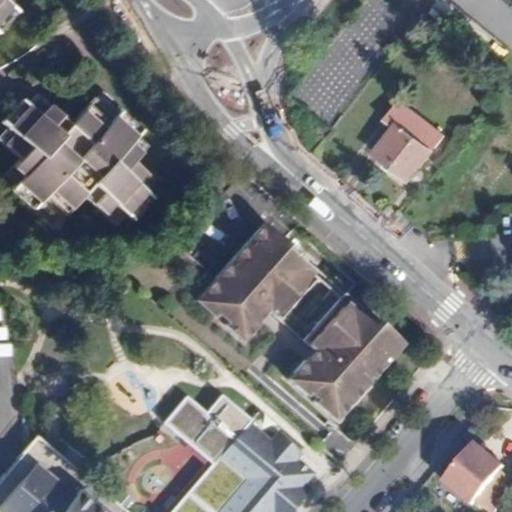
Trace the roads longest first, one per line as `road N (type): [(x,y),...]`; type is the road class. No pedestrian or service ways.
road 1 (tertiary): [(274,158),(494,349)]
road 2 (residential): [(494,349),(355,511)]
road 3 (tertiary): [(175,49),(239,146),(274,158)]
